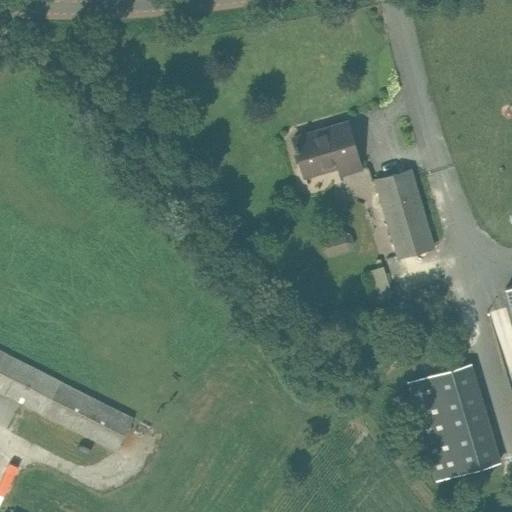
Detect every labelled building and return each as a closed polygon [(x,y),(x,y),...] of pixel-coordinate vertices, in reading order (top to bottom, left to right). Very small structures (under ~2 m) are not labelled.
[(358,102),(309,116),(319,152),(347,144),(356,175),(376,169),(367,138),(368,138),(358,102)] [(433,246),(410,169),(375,179),(398,256),(433,246)] [(353,249),(348,229),(319,236),(323,255),(353,249)] [(380,264),(355,272),(365,305),(391,297),(380,264)] [(0,351),(0,391),(117,450),(133,418),(0,351)] [(436,480),(499,461),(470,364),(408,382),(436,480)] [(0,507),(1,508),(16,466),(2,461),(0,467),(0,507)]
